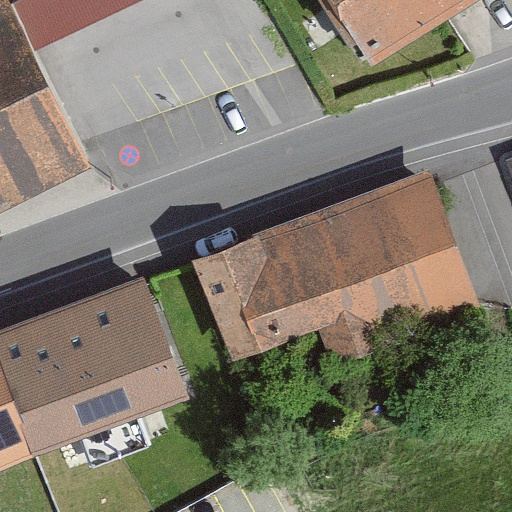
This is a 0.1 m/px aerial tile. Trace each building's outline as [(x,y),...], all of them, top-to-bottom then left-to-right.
[(347,0),(373,41),(443,0),(347,0)] [(0,214),(111,163),(40,11),(0,29),(0,214)] [(427,174),(196,258),(233,360),(312,331),(325,367),(477,312),(427,174)] [(0,333),(0,358),(33,456),(190,399),(144,279),(0,333)] [(0,358),(0,470),(33,456),(0,358)]
